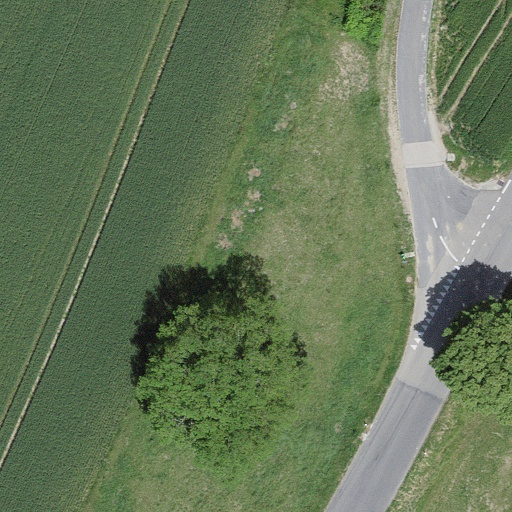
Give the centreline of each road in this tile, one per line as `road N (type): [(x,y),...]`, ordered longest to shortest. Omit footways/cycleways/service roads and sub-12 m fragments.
road 1 (tertiary): [(511,228),(356,511)]
road 2 (track): [(472,291),(415,157),(431,0)]
